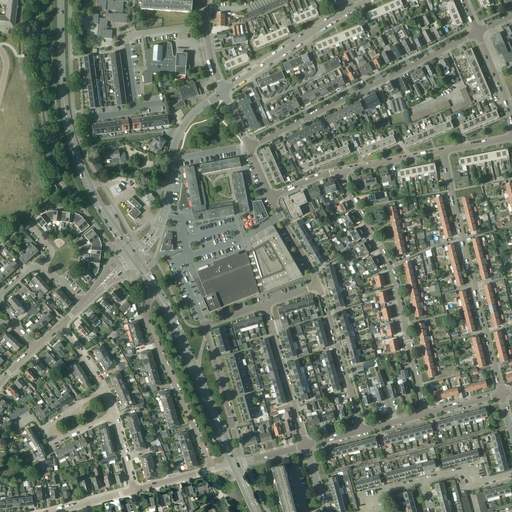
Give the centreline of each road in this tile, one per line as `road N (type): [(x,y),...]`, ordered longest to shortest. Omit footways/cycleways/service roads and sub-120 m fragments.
road 1 (residential): [(424,414),(390,267),(339,171)]
road 2 (residential): [(248,146),(477,32)]
road 3 (residential): [(444,151),(501,394)]
road 4 (residential): [(87,117),(133,109),(128,36),(206,25)]
road 5 (residential): [(153,292),(143,316),(212,470)]
road 6 (primary): [(222,427),(169,306),(138,258)]
road 7 (residential): [(112,415),(51,444),(45,436),(43,429),(102,388)]
road 8 (primary): [(153,292),(216,433)]
road 9 (residential): [(318,285),(361,431)]
road 10 (primary): [(67,120),(87,189),(126,253)]
road 11 (residential): [(305,445),(266,304)]
road 12 (primary): [(131,249),(92,186),(67,120)]
road 13 (residential): [(342,11),(223,91)]
road 14 (unclassified): [(167,202),(180,131),(223,91)]
road 15 (primary): [(67,120),(60,0)]
